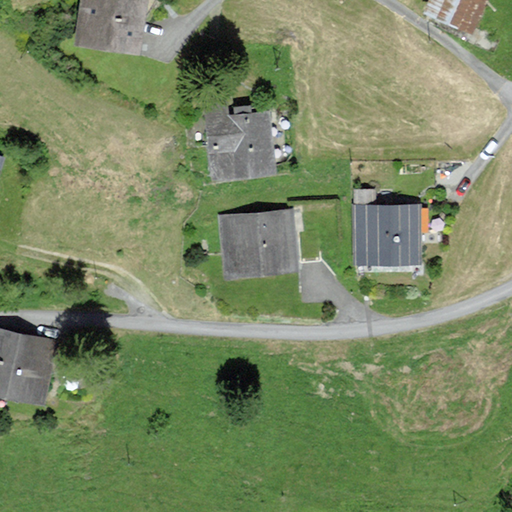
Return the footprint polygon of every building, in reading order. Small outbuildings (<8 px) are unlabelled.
[(83,0),(78,37),(137,45),(143,0),(83,0)] [(430,0),(428,6),(472,25),(482,0),(430,0)] [(204,100),(214,172),(273,165),(266,109),(226,114),(224,98),(204,100)] [(357,205),(358,256),(419,255),(419,204),(357,205)] [(222,215),(227,270),(296,264),(291,210),(222,215)] [(56,338),(0,325),(0,387),(43,397),(56,338)]
